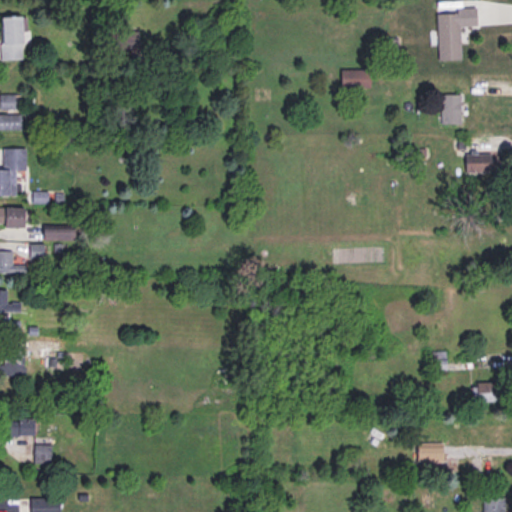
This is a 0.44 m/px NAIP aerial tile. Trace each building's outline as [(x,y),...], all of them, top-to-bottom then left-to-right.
[(434,61),(458,61),(458,15),(434,15),(434,61)] [(0,60),(20,60),(20,17),(0,17),(0,60)] [(109,32),(109,53),(136,53),(136,32),(109,32)] [(338,70),(338,89),(368,89),(368,70),(338,70)] [(458,95),(438,95),(438,125),(458,125),(458,95)] [(13,96),(0,96),(0,110),(13,110),(13,96)] [(20,115),(0,115),(0,130),(20,130),(20,115)] [(1,148),(1,170),(0,170),(0,196),(13,196),(13,170),(24,170),(24,148),(1,148)] [(490,154),(463,154),(463,172),(490,172),(490,154)] [(21,209),(0,209),(0,227),(21,227),(21,209)] [(41,238),(70,238),(70,230),(41,230),(41,238)] [(39,244),(27,246),(29,259),(41,257),(39,244)] [(11,251),(0,251),(0,274),(23,274),(23,264),(11,264),(11,251)] [(17,302),(5,302),(5,290),(0,290),(0,313),(17,313),(17,302)] [(25,322),(11,323),(12,335),(27,334),(25,322)] [(22,350),(2,350),(2,377),(22,377),(22,350)] [(502,383),(470,383),(470,402),(502,402),(502,383)] [(505,444),(505,417),(485,417),(485,426),(474,426),(474,444),(505,444)] [(1,437),(30,437),(30,420),(1,420),(1,437)] [(31,464),(49,464),(49,445),(31,445),(31,464)] [(27,511),(58,511),(58,498),(27,498),(27,511)] [(480,498),(480,511),(502,511),(502,498),(480,498)]
